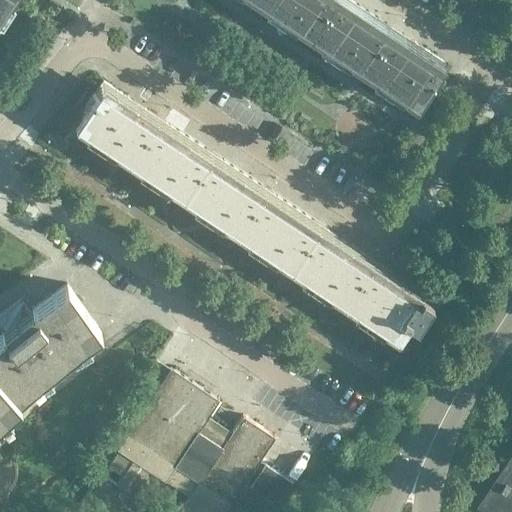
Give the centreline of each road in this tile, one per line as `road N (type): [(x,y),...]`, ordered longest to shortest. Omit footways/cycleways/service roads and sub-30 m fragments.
road 1 (residential): [(0,144),(103,36),(388,234),(499,65)]
road 2 (residential): [(351,427),(173,317),(136,262),(0,172)]
road 3 (unclassified): [(421,471),(449,405),(511,306)]
